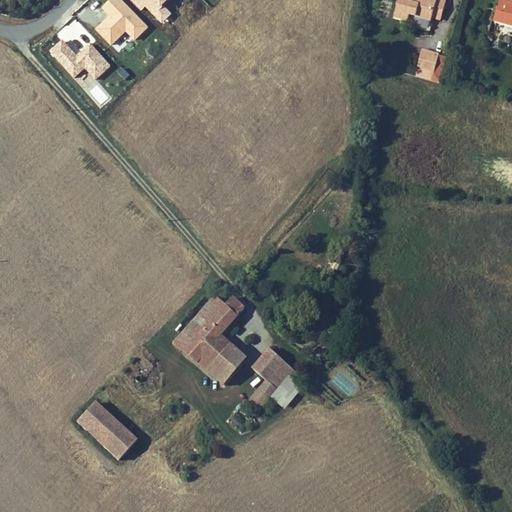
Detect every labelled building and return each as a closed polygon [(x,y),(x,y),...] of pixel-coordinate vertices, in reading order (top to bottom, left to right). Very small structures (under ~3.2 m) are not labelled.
[(0,0),(0,11),(13,14),(15,0),(0,0)] [(441,20),(446,1),(442,0),(399,0),(395,17),(408,21),(409,15),(431,21),(432,17),(441,20)] [(511,7),(508,6),(509,0),(507,0),(500,0),(494,23),(511,27),(511,7)] [(434,74),(439,55),(422,51),(418,65),(427,67),(426,71),(434,74)] [(434,74),(426,71),(427,67),(418,65),(415,76),(432,81),(434,74)] [(185,352),(226,307),(215,298),(175,343),(185,352)] [(220,336),(245,309),(233,298),(226,306),(226,307),(185,352),(197,363),(208,350),(211,352),(199,364),(225,386),(247,360),(220,336)] [(276,332),(281,327),(277,324),(272,329),(276,332)] [(341,335),(337,329),(331,334),(335,340),(341,335)] [(199,364),(211,352),(208,350),(197,363),(199,364)] [(288,377),(294,370),(287,365),(270,350),(253,370),(267,381),(248,405),(258,413),(273,395),(288,377)] [(285,405),(300,387),(288,377),(273,395),(285,405)] [(135,442),(93,404),(76,422),(118,461),(135,442)]
